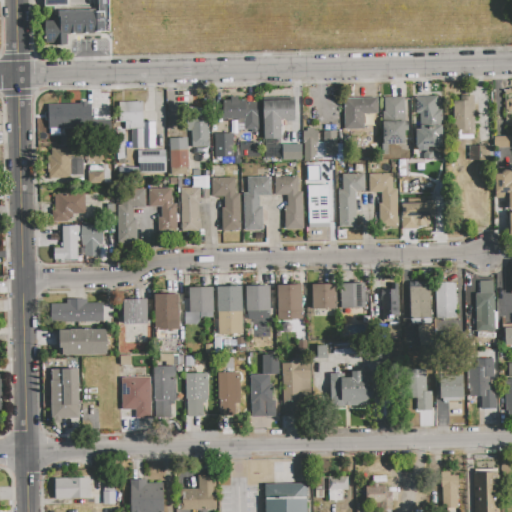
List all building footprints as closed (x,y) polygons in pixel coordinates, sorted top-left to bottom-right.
[(57,11),(98,10),(98,0),(108,0),(110,33),(66,34),(67,45),(54,45),(54,43),(46,43),(45,22),(54,22),(54,17),(57,17),(57,11)] [(453,101),(460,101),(460,96),(474,96),(475,136),(456,137),(456,131),(454,131),(453,101)] [(222,101),(230,101),(230,98),(237,97),(237,100),(245,100),(245,103),(258,102),(259,130),(237,130),(237,118),(223,119),(222,101)] [(384,98),(403,97),(405,144),(383,145),(382,112),(384,112),(384,98)] [(416,97),(437,97),(438,110),(441,110),(442,146),(416,147),(415,130),(420,130),(419,113),(416,114),(416,97)] [(344,130),(343,99),(377,98),(378,114),(364,114),(364,129),(344,130)] [(263,101),(294,100),(294,120),(280,121),(280,139),(264,140),(263,101)] [(142,102),(143,129),(125,130),(125,122),(119,122),(119,103),(142,102)] [(47,105),(91,104),(92,129),(47,130),(47,105)] [(169,139),(187,139),(186,120),(197,120),(198,123),(208,122),(209,152),(193,152),(193,173),(170,174),(169,139)] [(323,131),(335,131),(335,147),(332,147),(333,158),(318,159),(318,160),(304,161),(303,148),(307,148),(306,141),(303,141),(302,131),(306,131),(306,128),(313,128),(313,131),(317,131),(317,142),(323,142),(323,131)] [(214,135),(233,134),(233,158),(215,159),(214,135)] [(131,147),(131,135),(157,135),(157,147),(131,147)] [(511,146),(511,148),(493,149),(492,137),(511,136),(511,146)] [(279,140),(264,140),(264,158),(279,157),(279,140)] [(239,143),(259,143),(259,157),(240,157),(239,143)] [(282,146),(301,145),(301,160),(282,161),(282,146)] [(468,146),(468,160),(487,160),(487,145),(468,146)] [(49,178),(48,156),(51,156),(51,149),(75,149),(76,156),(83,155),(83,160),(83,174),(83,175),(70,176),(70,178),(49,178)] [(137,151),(165,150),(166,173),(138,174),(137,151)] [(87,184),(87,171),(89,171),(89,166),(106,165),(107,171),(109,171),(109,183),(87,184)] [(511,210),(509,211),(509,193),(507,193),(507,198),(493,199),(493,191),(495,191),(494,171),(511,170),(511,210)] [(337,190),(342,190),(341,174),(364,173),(364,192),(355,192),(356,227),(338,228),(337,190)] [(369,174),(392,174),(392,189),(397,189),(398,226),(379,226),(379,204),(381,204),(381,192),(369,193),(369,174)] [(274,177),(297,176),(297,192),(302,192),(303,230),(284,230),(284,206),(287,206),(286,195),(274,196),(274,177)] [(247,178),(270,177),(271,195),(258,195),(259,207),(261,207),(262,229),(243,230),(242,194),(248,194),(247,178)] [(211,179),(234,178),(235,194),(240,194),(241,231),(222,232),(221,208),(224,208),(224,196),(211,197),(211,179)] [(180,188),(197,188),(198,231),(181,232),(180,188)] [(148,189),(170,189),(170,204),(176,204),(177,235),(158,235),(158,218),(161,218),(161,207),(149,207),(148,189)] [(145,190),(145,208),(133,208),(133,220),(135,220),(136,249),(118,249),(116,205),(122,205),(121,190),(145,190)] [(307,191),(329,190),(330,224),(308,224),(307,191)] [(54,210),(54,194),(84,194),(84,214),(73,214),(73,218),(69,218),(69,220),(67,220),(67,222),(52,222),(52,210),(54,210)] [(402,204),(433,203),(433,216),(429,216),(429,225),(416,226),(416,228),(401,228),(401,217),(402,216),(402,204)] [(81,224),(101,223),(102,245),(81,245),(81,224)] [(63,260),(53,260),(53,249),(62,249),(62,226),(76,226),(77,260),(63,260)] [(475,293),(480,293),(479,281),(493,281),(494,332),(476,332),(475,293)] [(339,284),(363,283),(364,308),(340,309),(339,284)] [(455,283),(456,318),(436,319),(435,284),(455,283)] [(311,285),(336,284),(337,309),(312,310),(311,285)] [(276,286),(300,285),(301,319),(277,320),(276,286)] [(245,286),(270,286),(271,310),(246,311),(245,286)] [(380,286),(397,286),(398,315),(381,316),(380,286)] [(188,288),(212,287),(213,313),(199,314),(199,323),(184,324),(183,299),(189,299),(188,288)] [(217,287),(242,287),(243,335),(218,336),(217,287)] [(408,287),(430,287),(430,320),(409,320),(408,287)] [(154,295),(179,294),(180,331),(155,331),(154,295)] [(122,300),(147,299),(147,324),(123,325),(122,300)] [(50,304),(66,304),(66,300),(87,300),(87,303),(102,303),(102,322),(51,323),(50,304)] [(511,344),(511,323),(503,324),(504,345),(511,344)] [(418,346),(431,345),(430,325),(417,325),(418,346)] [(58,330),(106,329),(107,355),(59,356),(58,330)] [(351,354),(350,342),(332,342),(332,355),(351,354)] [(316,346),(327,346),(327,356),(317,356),(316,346)] [(497,409),(481,410),(481,397),(469,397),(468,368),(476,368),(476,359),(492,358),(493,379),(489,379),(489,391),(496,391),(497,409)] [(281,364),(310,363),(311,396),(304,396),(304,401),(300,401),(300,415),(283,416),(283,402),(282,402),(281,364)] [(511,363),(507,363),(507,380),(503,380),(504,416),(511,415),(511,363)] [(152,367),(174,366),(175,404),(170,404),(171,418),(154,419),(152,367)] [(51,370),(78,369),(79,418),(52,419),(51,370)] [(409,398),(408,370),(425,369),(426,392),(431,392),(431,410),(416,410),(416,398),(409,398)] [(340,378),(350,378),(350,372),(363,372),(363,378),(366,378),(366,386),(372,386),(373,400),(340,401),(340,378)] [(217,373),(238,373),(239,407),(232,408),(232,416),(219,417),(219,400),(218,400),(217,373)] [(185,374),(207,374),(208,400),(204,400),(204,403),(203,403),(203,417),(186,417),(185,374)] [(250,376),(269,375),(270,401),(275,401),(275,416),(252,417),(252,406),(251,406),(250,376)] [(439,376),(462,376),(463,397),(439,397),(439,376)] [(120,378),(150,377),(150,409),(121,410),(120,378)] [(473,511),(472,474),(474,474),(474,470),(498,469),(498,511),(473,511)] [(443,510),(442,489),(440,489),(440,473),(449,473),(449,477),(457,477),(457,510),(443,510)] [(180,511),(179,490),(198,490),(198,476),(214,475),(215,510),(180,511)] [(327,477),(347,477),(348,491),(328,491),(327,477)] [(54,479),(90,478),(90,499),(55,500),(54,479)] [(163,484),(163,511),(130,511),(130,485),(163,484)] [(264,511),(264,485),(305,484),(305,511),(264,511)] [(391,492),(384,492),(384,486),(365,486),(364,502),(379,503),(379,509),(390,509),(391,492)] [(102,492),(114,491),(115,505),(103,505),(102,492)]
